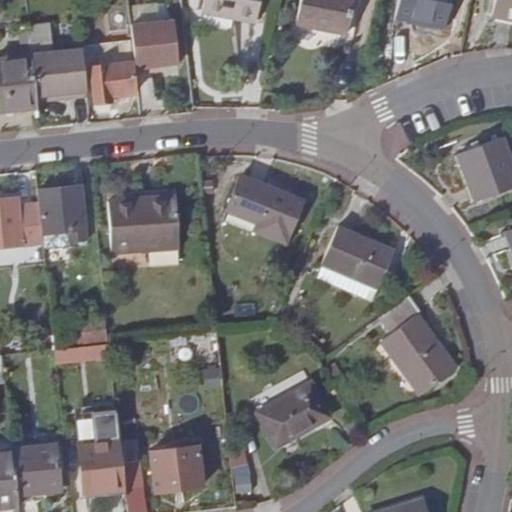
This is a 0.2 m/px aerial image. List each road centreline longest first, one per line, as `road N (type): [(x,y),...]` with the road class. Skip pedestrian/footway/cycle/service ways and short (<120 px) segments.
road 1 (residential): [(0,153),(161,135),(284,134),(331,144)]
road 2 (residential): [(331,144),(384,174),(434,220),(502,340)]
road 3 (residential): [(300,511),(396,441),(502,421)]
road 4 (residential): [(331,144),(382,109),(453,81),(511,70)]
